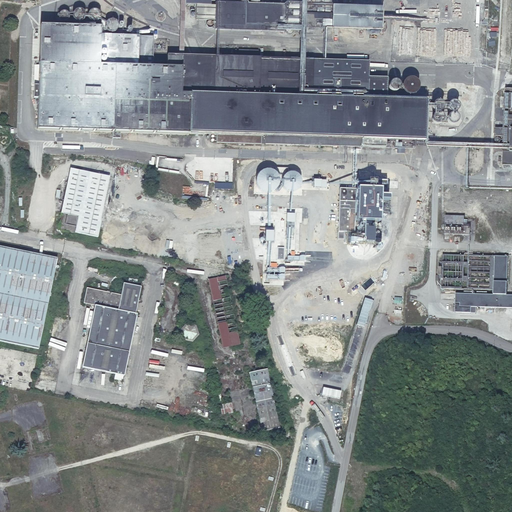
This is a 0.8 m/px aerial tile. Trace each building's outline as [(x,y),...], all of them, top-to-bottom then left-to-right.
[(215,4),(214,30),(283,32),(283,7),(266,7),(266,0),(247,0),(248,5),(215,4)] [(194,20),(212,20),(212,6),(197,6),(194,20)] [(297,8),(296,27),(379,30),(380,11),(297,8)] [(117,132),(217,135),(217,143),(263,145),(263,136),(298,138),(298,146),(411,149),(411,141),(422,141),(423,124),(430,124),(432,125),(433,125),(435,126),(437,125),(438,124),(447,124),(448,126),(449,126),(451,127),(452,126),(454,126),(455,125),(456,124),(456,122),(456,120),(456,118),(455,118),(455,111),(457,110),(457,108),(457,106),(456,104),(454,103),(452,102),(450,102),(449,103),(448,105),(438,104),(437,103),(436,102),(434,102),(432,103),(431,103),(431,104),(424,104),(424,101),(398,100),(398,96),(398,80),(369,79),(369,61),(311,60),(312,53),(290,52),(289,58),(165,54),(164,64),(151,63),(151,48),(157,48),(157,41),(150,40),(150,36),(112,34),(113,28),(95,27),(95,20),(95,18),(94,15),(93,13),(92,12),(90,11),(88,11),(86,11),(84,13),(83,14),(82,17),(77,17),(77,15),(77,13),(75,11),(72,10),(70,10),(68,10),(67,12),(66,14),(65,16),(61,16),(61,15),(60,14),(59,13),(57,12),(55,13),(53,13),(52,15),(51,17),(52,19),(53,21),(55,22),(56,23),(56,26),(35,25),(33,86),(27,85),(26,98),(33,98),(32,129),(109,132),(109,137),(116,138),(117,132)] [(511,155),(511,92),(507,92),(506,131),(496,130),(496,138),(495,147),(505,147),(505,155),(511,155)] [(69,167),(57,228),(96,236),(108,175),(69,167)] [(347,198),(345,198),(344,205),(357,206),(357,198),(360,199),(360,191),(348,191),(347,198)] [(311,197),(311,249),(325,249),(326,197),(311,197)] [(443,238),(448,239),(469,239),(469,232),(461,232),(462,221),(444,220),(443,238)] [(280,228),(279,267),(292,267),(293,228),(280,228)] [(217,235),(200,238),(223,348),(240,345),(217,235)] [(0,296),(47,306),(56,257),(0,245),(0,296)] [(444,258),(443,295),(493,296),(493,301),(454,300),(454,318),(476,319),(476,314),(511,315),(511,301),(506,302),(508,260),(444,258)] [(335,261),(316,260),(315,285),(334,286),(335,261)] [(92,316),(134,325),(137,312),(136,312),(141,285),(123,282),(121,293),(86,286),(83,302),(94,304),(92,316)] [(0,340),(38,349),(47,306),(0,296),(0,340)] [(124,374),(134,325),(92,316),(82,366),(115,373),(114,378),(122,380),(123,374),(124,374)] [(196,326),(187,324),(181,331),(184,339),(193,341),(199,334),(196,326)] [(280,428),(268,369),(250,373),(263,432),(280,428)] [(231,404),(221,405),(223,415),(232,413),(231,404)]
